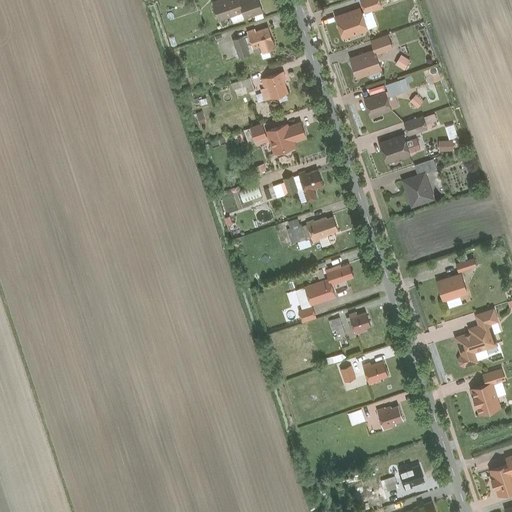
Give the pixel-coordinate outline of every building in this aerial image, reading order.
[(264,11),(259,0),(219,0),(214,2),(220,20),(242,13),(245,18),(264,11)] [(368,29),(360,6),(335,15),(343,38),(368,29)] [(256,27),(248,30),(254,48),(261,46),(262,51),(270,48),(269,43),(275,41),(270,26),(257,30),(256,27)] [(374,48),(351,56),(358,76),(382,68),(376,52),(394,47),(389,33),(371,39),(374,48)] [(233,38),(239,57),(251,53),(245,34),(233,38)] [(405,69),(411,59),(401,53),(396,63),(405,69)] [(284,70),(262,77),(265,86),(261,88),(265,100),(289,92),(285,80),(287,79),(284,70)] [(236,94),(255,88),(251,76),(232,82),(236,94)] [(393,109),(386,90),(363,98),(370,117),(393,109)] [(417,93),(410,100),(417,107),(424,100),(417,93)] [(203,110),(196,113),(200,124),(207,121),(203,110)] [(427,123),(438,119),(435,110),(404,121),(408,134),(429,127),(427,123)] [(289,120),(266,129),(275,153),(297,144),(295,140),(308,135),(302,120),(291,124),(289,120)] [(450,138),(458,136),(455,123),(446,125),(450,138)] [(412,154),(404,133),(379,142),(386,163),(412,154)] [(439,139),(440,149),(454,149),(454,138),(439,139)] [(260,172),(267,169),(265,163),(257,166),(260,172)] [(318,167),(299,173),(309,200),(317,197),(314,188),(324,184),(318,167)] [(435,198),(425,169),(401,177),(411,206),(435,198)] [(243,202),(263,196),(259,183),(240,188),(243,202)] [(228,212),(238,208),(234,197),(224,201),(228,212)] [(315,217),(307,220),(315,241),(330,236),(328,233),(339,229),(334,215),(327,218),(326,215),(316,219),(315,217)] [(287,228),(292,243),(307,238),(299,216),(288,220),(290,227),(287,228)] [(459,271),(478,264),(475,256),(456,262),(459,271)] [(328,277),(305,284),(312,304),(338,296),(334,285),(347,280),(346,278),(354,276),(350,263),(342,266),(341,264),(326,269),(328,277)] [(462,270),(437,278),(444,300),(469,292),(462,270)] [(503,320),(497,304),(474,311),(477,322),(467,326),(468,331),(455,335),(461,354),(458,359),(460,364),(464,365),(478,361),(475,351),(500,343),(494,323),(503,320)] [(333,335),(345,332),(339,309),(328,312),(333,335)] [(350,314),(356,334),(367,330),(366,327),(372,325),(367,311),(358,314),(357,311),(350,314)] [(328,363),(346,358),(344,352),(326,357),(328,363)] [(364,365),(370,383),(382,378),(381,376),(388,374),(383,360),(374,364),(373,362),(364,365)] [(346,381),(357,376),(352,363),(340,368),(346,381)] [(471,387),(479,413),(502,406),(495,382),(508,378),(504,366),(484,373),(487,382),(471,387)] [(385,405),(377,408),(384,429),(397,424),(396,421),(403,418),(399,404),(393,406),(392,405),(386,407),(385,405)] [(353,424),(367,420),(362,407),(348,411),(353,424)] [(511,453),(505,456),(507,463),(490,468),(499,495),(511,490),(511,453)] [(408,465),(399,468),(406,488),(413,486),(412,484),(425,480),(420,463),(409,467),(408,465)] [(437,511),(434,501),(402,511),(437,511)]
